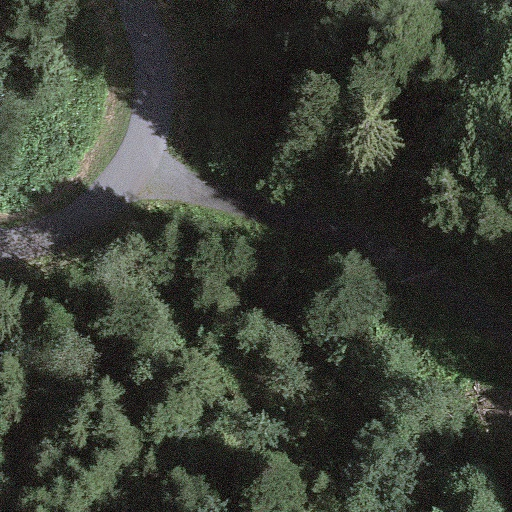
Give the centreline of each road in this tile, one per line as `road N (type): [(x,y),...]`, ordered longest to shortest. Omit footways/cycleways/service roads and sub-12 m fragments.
road 1 (track): [(129,168),(409,282),(511,344)]
road 2 (unclassified): [(0,243),(59,230),(129,168),(154,111),(147,42),(128,0)]
